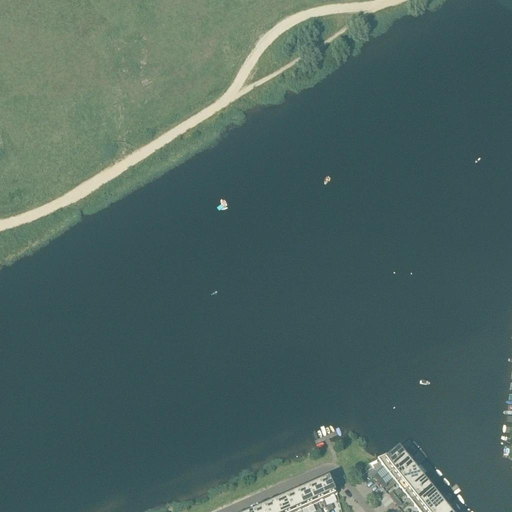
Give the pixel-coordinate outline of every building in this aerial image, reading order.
[(391,455),(378,461),(389,475),(407,460),(399,451),(392,456),(391,455)] [(414,470),(407,460),(389,475),(396,484),(414,470)] [(422,479),(414,470),(396,484),(404,493),(422,479)] [(373,477),(378,483),(382,480),(377,474),(373,477)] [(429,488),(422,479),(404,493),(411,503),(429,488)] [(387,486),(382,480),(378,483),(383,489),(387,486)] [(318,488),(324,501),(337,496),(335,487),(332,489),(329,482),(318,488)] [(307,492),(313,506),(324,501),(318,488),(307,492)] [(419,511),(437,498),(429,488),(411,503),(418,511),(419,511)] [(296,497),(302,511),(313,506),(307,492),(296,497)] [(397,499),(392,493),(389,496),(393,502),(397,499)] [(285,502),(289,511),(299,511),(302,511),(296,497),(285,502)] [(438,511),(444,507),(437,498),(419,511),(438,511)] [(393,502),(398,508),(402,505),(397,499),(393,502)] [(274,507),(276,511),(289,511),(285,502),(274,507)]
